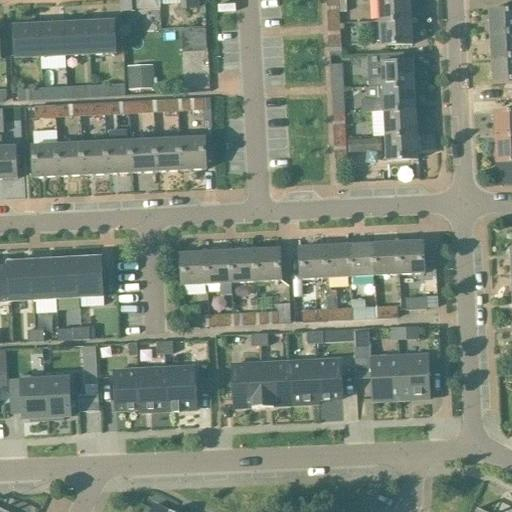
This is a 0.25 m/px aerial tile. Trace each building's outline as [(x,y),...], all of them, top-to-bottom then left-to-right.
[(121,0),(122,13),(138,12),(136,0),(121,0)] [(181,0),(182,10),(198,9),(197,0),(181,0)] [(339,0),(327,1),(328,25),(341,25),(340,14),(348,13),(347,0),(339,0)] [(411,21),(410,0),(378,0),(380,23),(411,21)] [(511,10),(490,11),(491,36),(511,35),(511,10)] [(413,46),(411,21),(380,23),(381,48),(413,46)] [(89,25),(90,57),(116,56),(114,24),(89,25)] [(89,25),(64,26),(66,58),(90,57),(89,25)] [(341,25),(328,25),(329,46),(330,46),(331,58),(333,58),(333,59),(342,58),(342,45),(341,25)] [(66,58),(64,26),(39,27),(41,59),(42,59),(42,70),(66,69),(65,58),(66,58)] [(41,59),(39,27),(16,28),(17,60),(41,59)] [(208,50),(207,28),(182,29),(183,52),(208,50)] [(511,35),(491,36),(493,60),(511,59),(511,35)] [(342,58),(333,59),(333,65),(331,66),(332,92),(344,91),(342,58)] [(511,84),(511,59),(493,60),(494,85),(511,84)] [(382,64),(383,78),(369,78),(370,88),(378,88),(415,86),(414,62),(382,64)] [(155,87),(154,64),(128,66),(129,88),(155,87)] [(125,98),(124,85),(92,87),(92,100),(125,98)] [(415,86),(378,88),(379,100),(362,101),(362,114),(385,113),(416,111),(415,86)] [(92,100),(92,87),(67,88),(68,101),(92,100)] [(67,88),(42,89),(43,102),(68,101),(67,88)] [(43,102),(42,89),(18,90),(19,103),(43,102)] [(345,116),(344,91),(332,92),(333,116),(345,116)] [(203,99),(177,101),(178,113),(203,112),(203,99)] [(178,113),(177,101),(152,102),(153,114),(178,113)] [(152,102),(127,103),(128,120),(130,120),(130,116),(153,114),(152,102)] [(128,120),(127,103),(102,104),(102,117),(119,116),(119,120),(128,120)] [(102,104),(76,106),(77,118),(102,117),(102,104)] [(77,118),(76,106),(51,107),(52,119),(77,118)] [(52,119),(51,107),(25,108),(25,121),(52,119)] [(20,109),(0,109),(0,122),(21,121),(20,109)] [(416,111),(385,113),(386,138),(418,136),(416,111)] [(511,112),(494,114),(495,139),(511,137),(511,112)] [(346,139),(345,116),(333,116),(334,140),(346,140),(346,139)] [(418,136),(386,138),(388,163),(419,161),(418,136)] [(17,148),(3,148),(2,137),(0,137),(0,180),(19,180),(17,148)] [(511,137),(495,139),(496,164),(511,163),(511,137)] [(355,152),(385,151),(384,138),(354,139),(355,152)] [(180,140),(182,172),(207,171),(205,139),(180,140)] [(180,140),(156,141),(157,173),(182,172),(180,140)] [(346,140),(334,140),(335,161),(347,160),(346,140)] [(156,141),(131,143),(133,174),(157,173),(156,141)] [(131,143),(106,144),(108,175),(133,174),(131,143)] [(106,144),(82,145),(83,176),(108,175),(106,144)] [(82,145),(57,146),(59,178),(83,176),(82,145)] [(59,178),(57,146),(33,147),(35,179),(59,178)] [(398,244),(400,276),(425,275),(424,243),(398,244)] [(398,244),(374,245),(375,277),(400,276),(398,244)] [(375,277),(374,245),(349,247),(350,278),(375,277)] [(350,278),(349,247),(324,248),(326,280),(350,278)] [(326,280),(324,248),(301,249),(302,281),(326,280)] [(255,251),(256,283),(282,282),(281,250),(255,251)] [(255,251),(230,252),(232,284),(256,283),(255,251)] [(232,284),(230,252),(205,253),(207,285),(232,284)] [(207,285),(205,253),(182,254),(183,286),(207,285)] [(77,259),(79,300),(104,298),(102,258),(77,259)] [(77,259),(54,260),(56,301),(79,300),(77,259)] [(54,260),(31,262),(34,302),(56,301),(54,260)] [(0,261),(0,304),(11,304),(8,261),(0,261)] [(34,302),(31,262),(11,263),(11,261),(8,261),(11,304),(34,302)] [(259,326),(258,313),(246,314),(245,309),(240,309),(239,291),(232,292),(233,315),(233,327),(259,326)] [(401,306),(392,307),(391,296),(376,297),(377,308),(378,321),(398,320),(398,322),(402,321),(401,311),(401,306)] [(353,322),(352,309),(338,310),(337,297),(327,298),(328,310),(329,324),(353,322)] [(405,300),(406,311),(427,310),(426,298),(405,300)] [(258,313),(259,326),(291,324),(290,305),(278,306),(278,312),(258,313)] [(369,308),(352,309),(353,322),(378,321),(377,308),(369,308)] [(329,324),(328,310),(302,312),(303,326),(329,324)] [(233,315),(222,315),(209,316),(210,329),(233,327),(233,315)] [(210,329),(209,316),(183,317),(184,330),(210,329)] [(60,329),(61,341),(96,340),(96,327),(60,329)] [(398,341),(398,329),(390,329),(390,341),(398,341)] [(406,329),(398,329),(398,341),(406,341),(406,329)] [(399,356),(403,403),(430,402),(428,355),(399,356)] [(372,404),(403,403),(399,356),(370,357),(372,404)] [(316,361),(319,407),(320,407),(320,403),(343,402),(341,360),(316,361)] [(289,362),(292,408),(319,407),(316,361),(289,362)] [(289,362),(261,363),(264,410),(292,408),(289,362)] [(264,410),(261,363),(231,365),(234,411),(264,410)] [(195,367),(166,368),(167,414),(197,413),(195,367)] [(166,368),(137,370),(138,413),(138,416),(167,414),(166,368)] [(115,414),(138,413),(137,370),(113,371),(115,414)] [(98,372),(84,373),(85,386),(86,386),(98,385),(98,372)] [(46,424),(44,378),(13,379),(14,422),(32,422),(32,425),(46,424)] [(75,421),(74,380),(45,382),(46,422),(75,421)]
